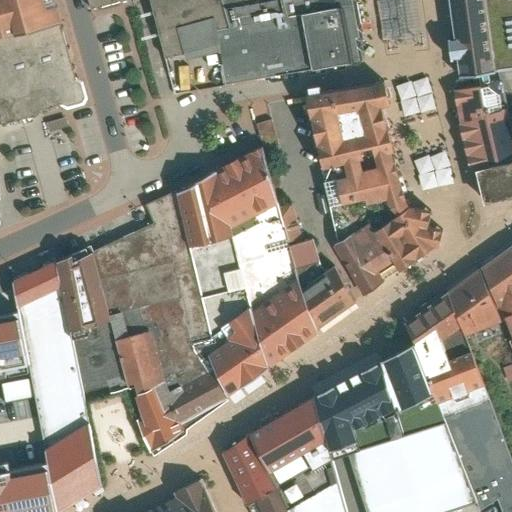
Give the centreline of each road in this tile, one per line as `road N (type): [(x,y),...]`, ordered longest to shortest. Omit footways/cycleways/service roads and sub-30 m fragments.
road 1 (residential): [(194,442),(511,215)]
road 2 (residential): [(115,183),(221,88),(367,60)]
road 3 (residential): [(115,183),(63,0)]
road 4 (residential): [(0,244),(115,183)]
